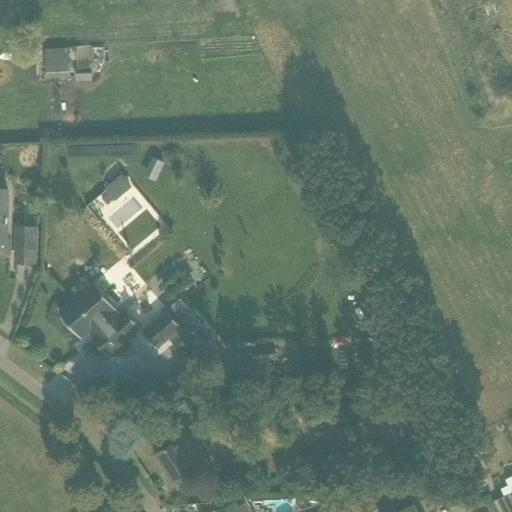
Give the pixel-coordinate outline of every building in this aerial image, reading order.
[(43,48),(44,71),(68,71),(67,47),(43,48)] [(151,157),(144,171),(156,177),(163,163),(151,157)] [(120,172),(89,203),(110,223),(119,214),(124,219),(133,210),(122,199),(135,187),(120,172)] [(0,190),(0,252),(10,252),(10,238),(6,238),(7,217),(7,190),(0,190)] [(16,227),(16,245),(15,263),(36,264),(37,227),(16,227)] [(75,331),(81,338),(90,330),(95,337),(93,338),(107,355),(141,327),(126,310),(121,313),(94,282),(75,298),(59,311),(65,318),(63,320),(74,333),(75,331)] [(181,300),(143,331),(158,349),(169,339),(175,346),(198,344),(206,344),(194,331),(202,325),(181,300)] [(206,344),(198,344),(200,369),(216,368),(214,343),(206,344)] [(362,371),(404,369),(404,348),(362,349),(362,371)] [(154,405),(153,391),(130,392),(131,407),(154,405)] [(229,406),(242,413),(249,402),(236,394),(229,406)] [(322,421),(321,406),(299,408),(299,422),(322,421)] [(175,483),(191,472),(196,470),(192,464),(204,456),(203,453),(208,450),(198,434),(193,438),(180,418),(173,422),(157,433),(166,448),(156,454),(175,483)] [(462,460),(471,462),(473,449),(464,448),(462,460)] [(511,511),(511,476),(505,480),(508,485),(500,488),(504,495),(496,499),(502,511),(511,511)] [(249,511),(245,503),(237,507),(235,503),(216,511),(249,511)] [(417,511),(413,503),(399,509),(397,504),(380,511),(417,511)]
